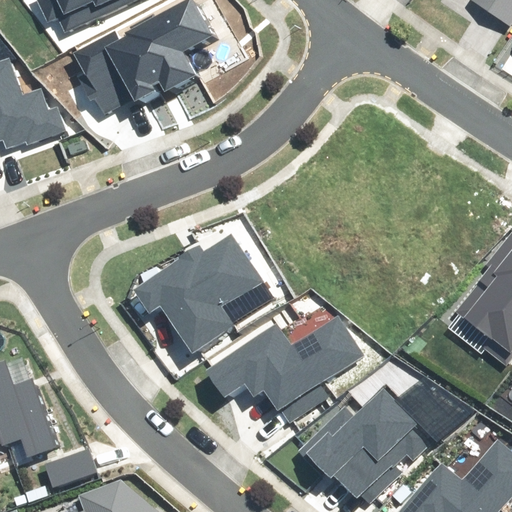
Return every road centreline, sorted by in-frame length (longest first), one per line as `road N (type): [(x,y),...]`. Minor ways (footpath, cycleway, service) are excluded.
road 1 (residential): [(27,233),(181,167),(261,115),(342,37)]
road 2 (residential): [(27,233),(68,326),(137,419),(237,511)]
road 3 (residential): [(342,37),(511,153)]
